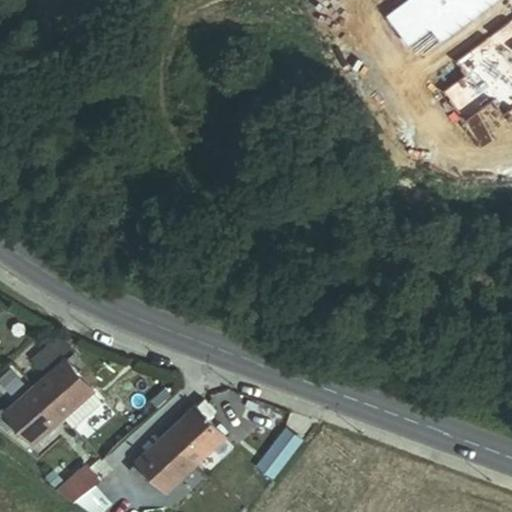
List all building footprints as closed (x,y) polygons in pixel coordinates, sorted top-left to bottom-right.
[(37,356),(51,372),(77,349),(63,335),(37,356)] [(35,385),(63,417),(94,391),(96,391),(79,369),(86,361),(77,349),(51,372),(35,385)] [(13,423),(32,445),(63,417),(35,385),(0,414),(0,422),(5,429),(13,423)] [(63,417),(75,431),(105,404),(94,391),(63,417)] [(161,436),(192,468),(225,439),(207,420),(212,414),(199,400),(161,436)] [(278,472),(306,437),(289,423),(261,459),(278,472)] [(162,495),(192,468),(161,436),(123,472),(136,487),(145,478),(162,495)] [(50,485),(68,498),(94,476),(80,459),(50,485)]
